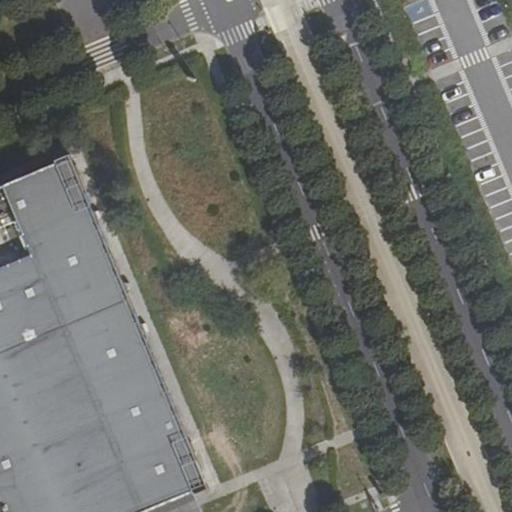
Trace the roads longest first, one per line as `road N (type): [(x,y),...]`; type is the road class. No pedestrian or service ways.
road 1 (tertiary): [(222,3),(429,508)]
road 2 (tertiary): [(511,423),(332,0)]
road 3 (unclassified): [(0,96),(222,3)]
